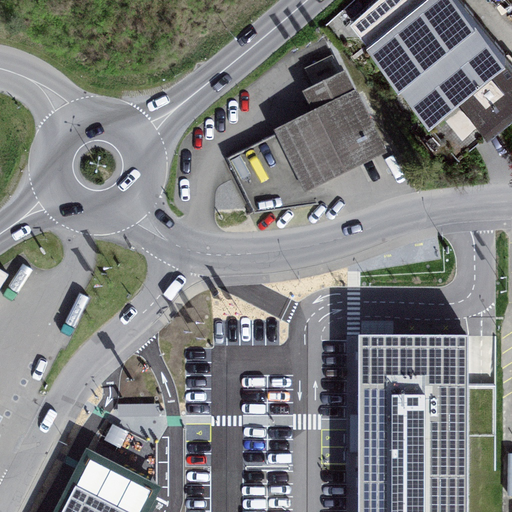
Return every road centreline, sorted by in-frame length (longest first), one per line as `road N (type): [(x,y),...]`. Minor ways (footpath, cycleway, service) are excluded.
road 1 (residential): [(511,200),(426,209),(284,250),(187,250)]
road 2 (residential): [(187,250),(160,293),(67,386),(8,511)]
road 3 (primary): [(137,136),(310,0)]
road 4 (unknown): [(511,372),(505,511)]
